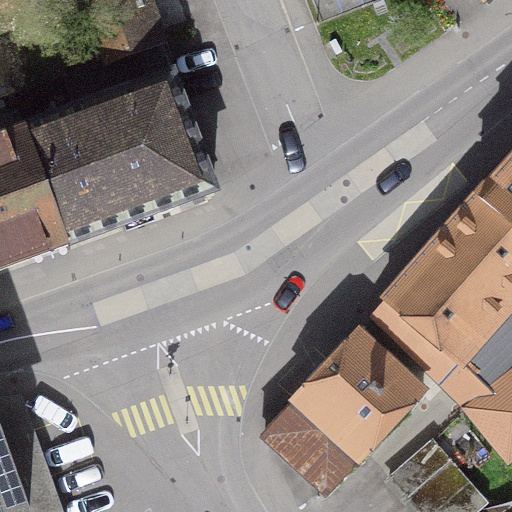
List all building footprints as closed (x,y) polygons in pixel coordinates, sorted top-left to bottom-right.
[(157,40),(142,0),(80,0),(102,60),(157,40)] [(0,97),(12,93),(0,63),(0,97)] [(66,244),(213,191),(171,77),(23,131),(66,244)] [(0,268),(66,244),(23,131),(0,139),(0,268)] [(479,198),(511,226),(511,158),(477,197),(479,198)] [(371,317),(464,411),(511,373),(511,315),(509,312),(511,309),(511,226),(479,198),(477,197),(371,317)] [(427,387),(365,327),(267,433),(329,494),(427,387)] [(511,460),(511,373),(464,411),(507,465),(511,460)] [(0,511),(57,511),(21,410),(0,413),(0,511)] [(431,438),(388,476),(407,497),(450,460),(431,438)] [(419,511),(477,511),(488,503),(450,460),(407,497),(419,511)]
